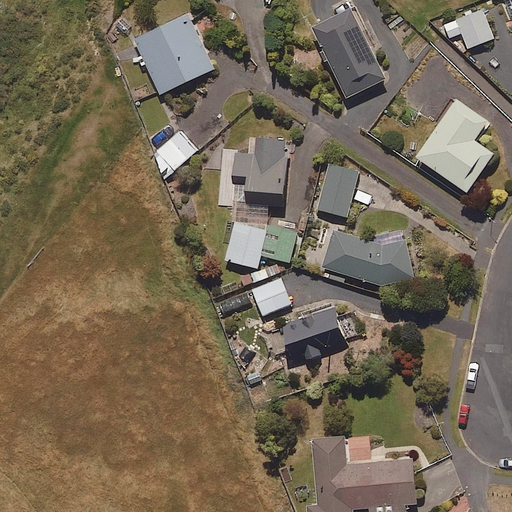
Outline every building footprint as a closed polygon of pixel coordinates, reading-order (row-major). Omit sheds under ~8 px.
[(346,98),(387,78),(353,8),(312,29),(346,98)] [(468,50),(497,38),(485,9),(445,26),(450,39),(461,34),(468,50)] [(215,71),(190,15),(136,40),(160,95),(215,71)] [(419,158),(470,193),(497,154),(477,141),(491,122),(459,100),(419,158)] [(199,152),(179,130),(153,153),(166,181),(199,152)] [(233,183),(248,184),(246,203),(270,206),(284,207),(292,143),(252,138),(250,156),(236,154),(233,183)] [(349,217),(360,172),(330,164),(319,209),(349,217)] [(259,268),(262,257),(268,230),(235,222),(226,261),(259,268)] [(269,224),(268,230),(262,257),(292,264),(299,232),(269,224)] [(380,285),(415,280),(406,229),(376,236),(377,243),(374,244),(335,232),(324,268),(380,285)] [(293,306),(282,278),(253,290),(264,318),(293,306)] [(339,317),(336,308),(283,326),(297,366),(349,348),(346,339),(362,334),(354,312),(339,317)] [(415,461),(348,465),(346,438),(314,440),(318,506),(308,507),(308,511),(354,511),(355,510),(368,509),(368,511),(408,511),(406,506),(418,505),(415,461)]
